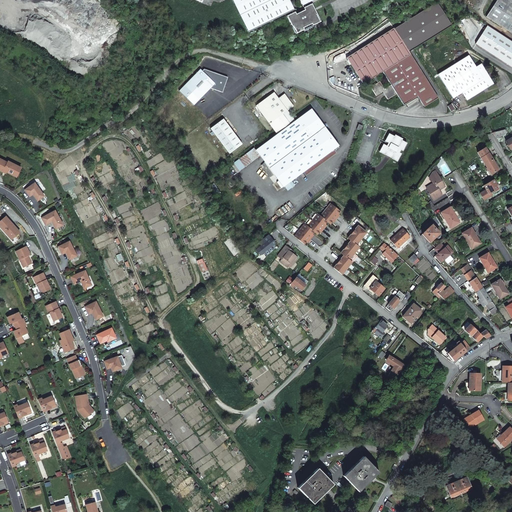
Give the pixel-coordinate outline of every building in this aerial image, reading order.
[(232,0),(248,32),(292,11),(294,10),(289,0),(232,0)] [(511,0),(496,0),(486,17),(511,33),(511,0)] [(414,49),(443,31),(451,26),(437,2),(399,25),(414,49)] [(293,27),(296,33),(303,30),(304,32),(313,27),(312,25),(319,22),(316,16),(317,16),(312,4),(311,4),(305,7),(304,8),(305,10),(296,15),(295,12),(293,13),(287,16),(292,28),(293,27)] [(362,84),(373,77),(376,76),(410,54),(409,52),(414,49),(399,25),(394,28),(394,27),(346,57),(362,84)] [(475,43),(511,67),(511,41),(487,26),(475,43)] [(437,97),(410,54),(376,76),(384,89),(390,85),(396,93),(403,104),(417,96),(423,106),(437,97)] [(437,74),(453,98),(462,92),(466,100),(493,83),(480,63),(475,66),(468,55),(437,74)] [(203,71),(201,69),(184,85),(199,99),(210,88),(222,92),(228,77),(204,69),(203,71)] [(370,87),(376,96),(382,92),(387,99),(396,93),(390,85),(384,89),(376,76),(373,77),(377,82),(370,87)] [(256,105),(269,124),(273,129),(288,118),(291,116),(288,111),(294,106),(284,94),(279,98),(274,92),(256,105)] [(288,118),(273,129),(277,134),(255,150),(259,155),(266,165),(262,168),(269,177),(274,175),(282,187),(283,186),(284,186),(291,181),(303,172),(306,175),(321,164),(319,161),(334,150),(339,146),(312,110),(295,121),(291,116),(288,118)] [(224,119),(211,128),(229,153),(242,144),(224,119)] [(505,130),(492,133),(495,136),(496,139),(507,133),(505,130)] [(392,135),(382,153),(395,160),(404,142),(392,135)] [(253,148),(235,162),(240,170),(259,155),(255,150),(253,148)] [(498,170),(488,153),(485,148),(477,153),(491,175),(498,170)] [(334,150),(319,161),(321,164),(337,153),(334,150)] [(0,158),(0,170),(3,172),(4,171),(6,172),(10,174),(13,175),(16,177),(21,168),(8,161),(7,163),(0,158)] [(230,163),(237,173),(241,170),(240,170),(235,162),(234,160),(230,163)] [(474,163),(468,166),(473,173),(478,170),(477,168),(477,167),(475,164),(475,165),(474,163)] [(426,188),(434,200),(442,195),(439,190),(445,187),(435,171),(432,173),(429,178),(433,184),(426,188)] [(493,180),(483,186),(486,190),(484,191),(488,198),(492,195),(490,193),(493,191),(494,192),(499,189),(493,180)] [(291,181),(284,186),(287,190),(294,185),(291,181)] [(27,193),(29,197),(33,194),(37,201),(42,198),(39,193),(41,192),(35,183),(25,190),(27,193)] [(480,194),(484,200),(488,198),(484,191),(480,194)] [(422,195),(420,192),(408,204),(411,207),(422,195)] [(340,212),(330,204),(325,210),(336,219),(339,216),(337,215),(340,212)] [(441,213),(450,228),(459,223),(450,207),(441,213)] [(43,222),(45,225),(52,222),(56,229),(63,225),(55,210),(41,218),(43,222)] [(336,219),(325,210),(320,216),(327,222),(330,224),(333,221),(334,222),(336,219)] [(317,214),(314,217),(312,220),(323,229),(326,226),(324,225),(327,222),(320,216),(317,214)] [(6,217),(0,221),(0,226),(9,237),(12,234),(15,237),(20,232),(13,225),(6,217)] [(323,229),(312,220),(307,226),(317,234),(320,231),(321,232),(323,229)] [(304,224),(299,230),(310,239),(311,239),(313,236),(312,235),(314,232),(307,226),(304,224)] [(365,232),(356,225),(354,228),(352,227),(350,230),(360,238),(365,232)] [(439,233),(432,225),(422,234),(430,242),(439,233)] [(471,228),(462,234),(471,249),(481,243),(471,228)] [(403,229),(390,240),(397,248),(410,237),(403,229)] [(299,230),(294,236),(304,244),(307,241),(308,242),(310,239),(299,230)] [(360,238),(350,230),(348,233),(349,234),(346,237),(349,240),(355,244),(360,238)] [(259,247),(256,250),(260,255),(264,252),(271,247),(275,243),(271,238),(259,247)] [(344,244),(354,251),(358,246),(355,244),(349,240),(347,243),(345,242),(344,244)] [(58,247),(62,254),(64,253),(66,252),(69,260),(77,256),(69,241),(58,247)] [(384,243),(379,248),(384,252),(388,248),(384,243)] [(354,251),(344,244),(343,245),(353,253),(354,251)] [(353,253),(343,245),(341,248),(342,249),(339,252),(342,254),(348,259),(353,253)] [(26,246),(15,252),(23,268),(32,263),(28,256),(30,254),(28,250),(26,246)] [(285,246),(277,256),(281,260),(279,262),(285,267),(288,267),(289,266),(285,263),(287,261),(290,264),(292,261),(294,263),(297,258),(292,254),(288,251),(290,250),(285,246)] [(271,247),(264,252),(266,255),(273,249),(271,247)] [(384,252),(382,254),(391,262),(398,255),(389,247),(388,248),(384,252)] [(488,253),(479,258),(488,273),(497,267),(488,253)] [(336,260),(346,267),(351,261),(348,259),(342,254),(340,258),(338,257),(336,260)] [(414,254),(408,259),(412,263),(417,258),(414,254)] [(332,267),(341,274),(346,267),(336,260),(334,263),(335,264),(332,267)] [(309,262),(304,268),(307,271),(312,265),(309,262)] [(85,271),(71,277),(72,281),(74,284),(81,282),(84,288),(89,286),(87,281),(89,280),(85,271)] [(469,282),(475,278),(471,271),(464,275),(469,282)] [(43,273),(33,278),(36,285),(37,284),(41,293),(46,291),(50,289),(43,273)] [(296,277),(305,284),(307,282),(306,281),(298,274),(291,282),(292,283),(296,277)] [(378,279),(372,275),(364,285),(370,289),(376,281),(378,279)] [(291,282),(289,285),(293,288),(295,285),(301,290),(305,284),(296,277),(292,283),(291,282)] [(482,288),(475,278),(469,282),(476,292),(482,288)] [(500,280),(491,285),(500,299),(508,294),(500,280)] [(376,281),(370,289),(378,296),(384,288),(376,281)] [(441,283),(433,291),(432,292),(439,298),(440,296),(441,297),(448,293),(447,292),(445,290),(444,292),(442,290),(444,287),(441,283)] [(491,301),(482,288),(476,292),(480,299),(479,300),(480,302),(483,307),(486,305),(490,311),(489,311),(492,315),(498,311),(491,301)] [(403,294),(399,291),(395,297),(400,300),(401,301),(405,296),(403,294)] [(400,300),(395,297),(388,305),(393,309),(400,300)] [(93,312),(96,319),(104,316),(101,312),(104,310),(98,300),(84,307),(88,315),(90,313),(93,312)] [(55,301),(45,306),(52,322),(62,317),(59,309),(55,301)] [(421,310),(413,304),(403,317),(411,323),(421,310)] [(13,323),(15,326),(24,322),(22,318),(21,319),(18,312),(7,317),(10,324),(13,323)] [(382,332),(385,328),(385,327),(387,325),(381,320),(375,327),(372,331),(380,338),(384,333),(382,332)] [(26,326),(24,322),(15,326),(16,329),(13,331),(16,338),(27,333),(24,326),(26,326)] [(467,330),(477,342),(483,336),(485,339),(490,336),(485,330),(481,334),(470,324),(467,330)] [(446,338),(431,325),(427,330),(427,334),(439,345),(446,338)] [(111,328),(96,335),(98,339),(100,344),(107,341),(107,342),(116,338),(111,328)] [(65,352),(74,348),(71,342),(73,341),(71,335),(69,330),(59,334),(62,340),(60,341),(65,352)] [(467,344),(464,340),(460,343),(466,351),(470,347),(467,344)] [(0,358),(2,358),(1,356),(8,353),(3,342),(0,343),(0,358)] [(460,343),(447,354),(454,361),(466,351),(460,343)] [(76,378),(85,374),(84,371),(83,369),(80,368),(80,366),(77,361),(75,355),(66,359),(71,370),(72,369),(76,378)] [(403,365),(389,356),(386,361),(394,366),(389,374),(395,377),(403,365)] [(113,372),(121,368),(117,357),(113,358),(113,359),(111,360),(111,359),(104,361),(107,369),(109,368),(111,367),(113,372)] [(508,383),(511,382),(511,366),(502,366),(502,376),(505,376),(504,382),(508,383)] [(471,382),(471,390),(480,391),(480,374),(470,373),(469,377),(469,382),(471,382)] [(89,407),(88,405),(87,399),(87,394),(75,396),(77,410),(85,418),(93,412),(89,407)] [(42,398),(38,400),(43,412),(47,410),(47,409),(50,408),(50,409),(56,406),(52,396),(42,400),(42,398)] [(17,405),(13,406),(18,418),(22,417),(22,416),(26,414),(26,415),(32,412),(27,403),(18,406),(17,405)] [(464,420),(469,428),(484,419),(478,410),(475,413),(471,415),(471,416),(464,420)] [(0,425),(3,424),(3,425),(9,423),(4,412),(0,414),(0,425)] [(56,431),(52,432),(56,445),(62,460),(71,457),(66,446),(62,447),(60,441),(69,437),(65,427),(59,429),(60,430),(56,432),(56,431)] [(496,438),(504,447),(511,439),(511,429),(509,427),(505,431),(501,435),(500,434),(496,438)] [(34,444),(30,445),(35,457),(39,456),(38,454),(47,450),(43,440),(37,442),(38,443),(34,445),(34,444)] [(11,465),(12,467),(16,465),(15,463),(24,460),(20,449),(15,452),(12,454),(11,453),(7,455),(8,456),(9,459),(10,463),(11,465)] [(363,456),(343,475),(349,482),(359,492),(379,472),(363,456)] [(317,468),(297,488),(299,489),(313,504),(333,484),(317,468)] [(446,486),(449,494),(450,497),(454,495),(454,497),(459,495),(458,494),(463,492),(464,493),(468,491),(467,490),(471,488),(466,478),(461,480),(461,479),(450,484),(451,484),(446,486)] [(403,502),(400,498),(398,495),(396,496),(395,496),(394,496),(393,496),(392,497),(391,497),(399,506),(403,502)] [(99,511),(98,511),(97,511),(95,502),(86,504),(87,511),(99,511)]
